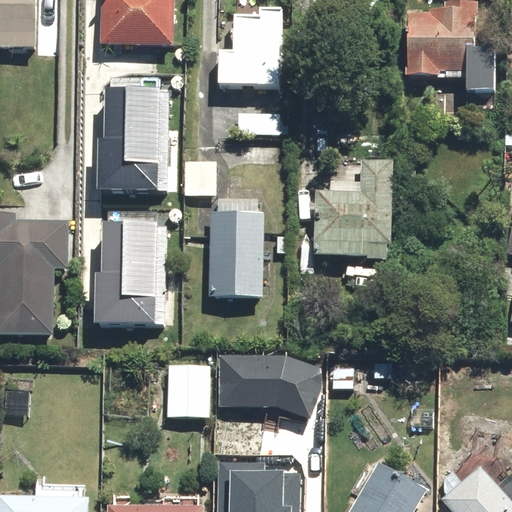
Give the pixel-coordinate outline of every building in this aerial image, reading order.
[(0,0),(0,49),(38,50),(38,0),(0,0)] [(180,0),(106,0),(106,46),(180,47),(180,0)] [(435,15),(414,15),(414,77),(475,78),(474,91),(503,91),(503,79),(503,50),(483,49),(484,41),(482,18),(484,18),(484,4),(468,1),(450,3),(449,10),(435,10),(435,15)] [(225,52),(224,86),(287,87),(289,9),(265,9),(264,17),(241,17),(240,52),(225,52)] [(170,90),(104,88),(103,138),(99,138),(97,188),(166,190),(170,90)] [(286,117),(241,113),(239,141),(283,145),(286,117)] [(336,192),(321,192),(320,256),(375,257),(375,260),(394,261),(394,245),(399,245),(399,194),(400,162),(367,161),(367,183),(337,182),(336,192)] [(224,166),(186,165),(185,200),(223,201),(224,166)] [(240,210),(210,212),(209,297),(264,298),(265,212),(240,210)] [(0,336),(59,336),(59,270),(73,270),(73,221),(19,221),(19,214),(0,213),(0,336)] [(153,323),(157,222),(104,221),(102,273),(97,273),(96,322),(153,323)] [(285,356),(222,357),(222,406),(276,407),(310,418),(321,388),(321,369),(285,356)] [(339,391),(358,393),(360,365),(341,363),(339,391)] [(215,368),(173,367),(172,419),(213,420),(215,368)] [(439,402),(416,401),(414,433),(437,434),(439,402)] [(218,461),(217,511),(298,511),(299,474),(264,473),(264,462),(218,461)] [(384,463),(354,511),(422,511),(434,492),(410,474),(384,463)] [(511,511),(511,496),(485,467),(447,502),(456,511),(511,511)] [(95,511),(96,498),(2,495),(1,511),(95,511)]
